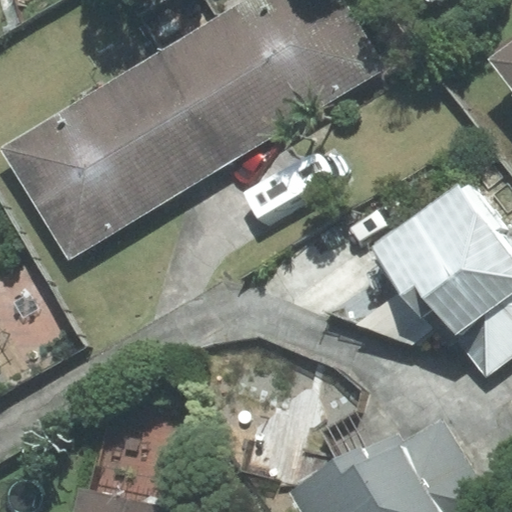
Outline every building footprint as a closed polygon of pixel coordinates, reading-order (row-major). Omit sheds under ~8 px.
[(259,0),(17,147),(87,260),(400,70),(357,0),(259,0)] [(511,371),(511,216),(487,184),(404,247),(410,255),(335,312),(428,346),(456,325),(499,382),(511,371)] [(0,373),(15,364),(0,338),(0,373)] [(317,492),(328,511),(490,511),(504,504),(457,422),(419,443),(415,436),(317,492)] [(204,511),(99,489),(95,511),(204,511)]
